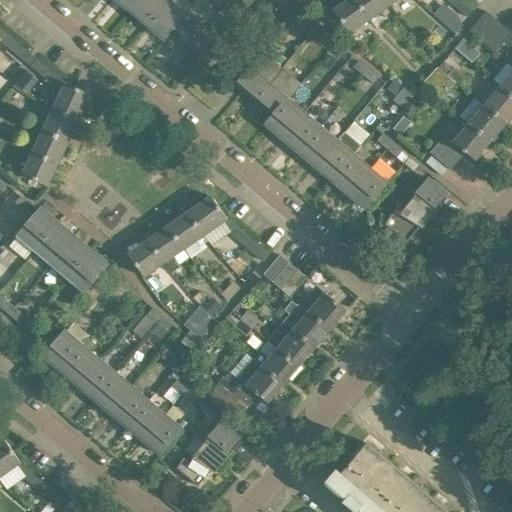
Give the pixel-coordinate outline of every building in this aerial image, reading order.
[(122,4),(130,12),(140,0),(115,0),(121,5),(122,4)] [(139,20),(146,26),(168,0),(140,0),(130,12),(139,19),(139,20)] [(164,40),(171,32),(170,32),(192,6),(191,5),(185,0),(168,0),(146,26),(154,33),(155,32),(164,40)] [(185,38),(191,43),(191,44),(217,13),(200,0),(195,0),(191,5),(192,6),(170,32),(171,32),(182,42),(185,38)] [(356,0),(348,0),(333,11),(349,33),(370,19),(356,0)] [(387,0),(356,0),(370,19),(391,5),(387,0)] [(467,18),(473,11),(460,0),(458,0),(453,6),(467,18)] [(293,17),(303,26),(309,19),(299,11),(293,17)] [(469,31),(478,39),(494,19),(486,12),(469,31)] [(191,44),(191,43),(188,47),(200,58),(204,54),(210,60),(236,30),(217,13),(191,44)] [(478,39),(486,46),(503,26),(494,19),(478,39)] [(503,26),(486,46),(495,53),(511,34),(503,26)] [(0,29),(0,40),(22,59),(28,52),(0,29)] [(320,40),(330,48),(336,42),(326,33),(320,40)] [(454,48),(464,57),(472,48),(463,39),(454,48)] [(336,42),(330,48),(340,56),(346,50),(336,42)] [(254,102),(257,99),(257,98),(282,68),(263,52),(237,82),(244,88),(242,91),(254,102)] [(30,66),(61,92),(65,84),(35,59),(30,66)] [(445,60),(439,66),(448,74),(454,68),(445,60)] [(353,68),(363,76),(369,69),(359,61),(353,68)] [(260,107),(271,117),(272,117),(287,99),(288,100),(301,84),(282,68),(257,98),(257,99),(263,103),(260,107)] [(454,68),(448,74),(459,84),(465,78),(454,68)] [(369,69),(363,76),(373,84),(379,78),(369,69)] [(511,72),(499,88),(511,95),(511,72)] [(395,81),(388,89),(396,96),(403,88),(395,81)] [(61,92),(54,106),(79,118),(90,95),(65,83),(65,84),(61,92)] [(393,100),(403,109),(414,96),(403,88),(396,96),(393,100)] [(511,95),(499,88),(484,106),(507,122),(511,116),(511,95)] [(303,113),(288,100),(287,99),(272,117),(271,117),(265,124),(275,133),(272,136),(279,142),(303,113)] [(54,106),(44,129),(69,141),(79,118),(54,106)] [(484,106),(468,124),(492,140),(507,122),(484,106)] [(320,127),(303,113),(280,142),(287,148),(289,145),(298,153),(320,127)] [(393,129),(401,136),(411,124),(403,117),(393,129)] [(346,132),(360,143),(367,135),(353,123),(346,132)] [(444,136),(437,144),(458,161),(464,154),(465,153),(474,161),(492,140),(468,124),(452,143),(444,136)] [(313,170),(337,141),(320,127),(298,153),(308,160),(305,163),(313,170)] [(44,129),(33,152),(58,164),(69,141),(44,129)] [(337,141),(313,170),(320,176),(322,173),(332,181),(353,155),(360,147),(344,133),(337,141)] [(376,141),(386,149),(392,142),(382,134),(376,141)] [(392,142),(386,149),(396,157),(402,151),(392,142)] [(458,161),(437,144),(430,153),(450,170),(458,161)] [(58,164),(33,152),(22,175),(47,187),(58,164)] [(338,191),(346,198),(370,169),(353,155),(332,181),(341,188),(338,191)] [(404,163),(414,172),(419,165),(409,157),(404,163)] [(370,169),(346,198),(353,203),(355,200),(365,209),(387,183),(370,169)] [(384,225),(406,243),(419,227),(422,229),(440,207),(438,205),(447,194),(428,179),(417,192),(417,193),(399,215),(396,218),(391,214),(384,225)] [(211,197),(190,211),(206,234),(219,225),(226,220),(227,219),(211,197)] [(15,205),(25,213),(31,206),(21,198),(15,205)] [(17,236),(34,250),(57,223),(40,208),(17,236)] [(190,211),(169,226),(185,248),(206,234),(190,211)] [(34,250),(51,264),(74,237),(57,223),(34,250)] [(169,226),(149,240),(164,263),(170,271),(179,266),(173,257),(185,248),(169,226)] [(237,228),(231,235),(241,244),(247,237),(237,228)] [(51,264),(67,278),(90,250),(74,237),(51,264)] [(258,246),(247,237),(241,244),(252,253),(258,246)] [(164,263),(149,240),(128,255),(144,277),(164,263)] [(258,246),(252,253),(262,261),(268,254),(258,246)] [(90,250),(67,278),(84,292),(108,265),(90,250)] [(264,275),(272,282),(289,263),(280,256),(264,275)] [(272,282),(281,290),(297,270),(289,263),(272,282)] [(297,270),(281,290),(290,297),(306,278),(297,270)] [(114,288),(124,296),(130,289),(120,281),(114,288)] [(130,289),(124,296),(134,304),(140,297),(130,289)] [(324,293),(308,313),(330,329),(331,330),(347,311),(334,300),(334,301),(324,293)] [(201,307),(210,316),(221,305),(212,296),(201,307)] [(289,315),(282,323),(291,330),(292,331),(314,347),(315,348),(331,330),(330,329),(308,313),(294,300),(285,311),(289,315)] [(148,316),(158,324),(164,317),(154,309),(148,316)] [(232,310),(225,319),(234,326),(241,319),(241,318),(232,310)] [(241,318),(241,319),(253,329),(259,321),(248,311),(241,318)] [(14,319),(25,328),(31,322),(20,313),(14,319)] [(164,317),(158,324),(167,332),(173,325),(164,317)] [(253,329),(241,319),(234,326),(246,336),(253,329)] [(31,322),(25,328),(36,337),(41,331),(31,322)] [(282,323),(267,341),(277,350),(299,366),(300,366),(315,348),(314,347),(292,331),(291,330),(282,323)] [(158,324),(151,333),(160,341),(167,332),(158,324)] [(51,363),(60,371),(82,345),(64,331),(46,353),(41,359),(48,364),(47,365),(48,366),(51,363)] [(190,331),(185,337),(195,345),(201,339),(190,331)] [(195,345),(185,337),(180,344),(190,352),(195,345)] [(180,344),(176,349),(182,362),(190,352),(180,344)] [(67,382),(74,388),(98,359),(82,345),(60,371),(69,379),(67,382)] [(260,351),(252,361),(260,368),(284,385),(300,366),(299,366),(277,350),(269,359),(260,351)] [(84,391),(93,399),(115,373),(98,359),(74,388),(81,394),(84,391)] [(230,372),(215,390),(222,395),(229,387),(251,405),(258,397),(259,396),(268,404),(284,385),(260,368),(252,361),(237,378),(230,372)] [(100,410),(107,416),(131,387),(115,373),(93,399),(102,406),(100,410)] [(171,387),(181,395),(186,389),(176,380),(171,387)] [(117,419),(126,426),(148,401),(131,387),(107,416),(114,422),(117,419)] [(229,387),(222,395),(235,406),(244,414),(251,405),(229,387)] [(186,389),(181,395),(191,403),(196,397),(186,389)] [(230,413),(235,406),(222,395),(215,390),(208,398),(228,415),(230,413)] [(133,437),(140,443),(164,415),(148,401),(126,426),(136,434),(133,437)] [(198,410),(208,418),(214,412),(204,403),(198,410)] [(164,415),(140,443),(147,450),(150,446),(160,455),(181,429),(164,415)] [(210,436),(191,458),(192,458),(189,462),(183,458),(176,469),(198,487),(211,471),(214,473),(233,451),(230,449),(239,438),(221,422),(209,436),(210,436)] [(5,441),(0,443),(0,477),(13,469),(20,463),(5,441)] [(448,511),(367,444),(338,478),(353,490),(339,505),(346,511),(356,511),(366,502),(378,511),(448,511)] [(20,463),(13,469),(28,482),(39,491),(45,484),(34,475),(21,463),(20,463)] [(53,491),(48,487),(45,484),(39,491),(42,493),(48,498),(53,491)] [(61,499),(62,498),(53,491),(48,498),(56,505),(61,499)] [(76,511),(81,506),(72,499),(68,505),(61,511),(76,511)]
